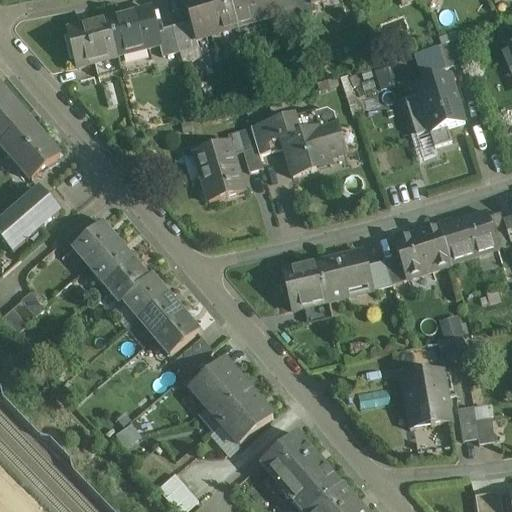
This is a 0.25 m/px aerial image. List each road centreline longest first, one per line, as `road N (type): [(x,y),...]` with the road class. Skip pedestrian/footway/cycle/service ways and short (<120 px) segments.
road 1 (residential): [(511,182),(341,237),(195,266)]
road 2 (residential): [(0,36),(195,266)]
road 3 (residential): [(195,266),(378,481)]
road 4 (residential): [(511,469),(378,481)]
